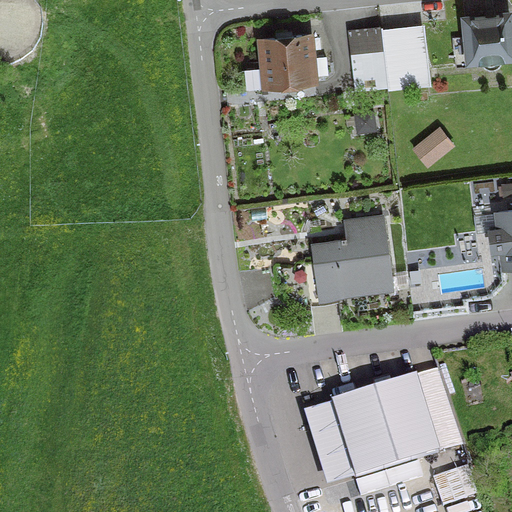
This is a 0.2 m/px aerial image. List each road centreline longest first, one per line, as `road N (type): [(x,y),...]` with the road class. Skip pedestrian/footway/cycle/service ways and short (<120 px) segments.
road 1 (residential): [(196,18),(214,217),(241,362)]
road 2 (residential): [(511,328),(241,362)]
road 3 (residential): [(196,18),(363,0)]
road 4 (residential): [(241,362),(284,511)]
